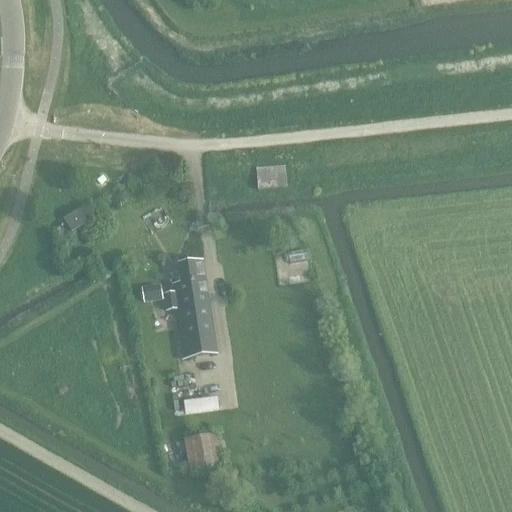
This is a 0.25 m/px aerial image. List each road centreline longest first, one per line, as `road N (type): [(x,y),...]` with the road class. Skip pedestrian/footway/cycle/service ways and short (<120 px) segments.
road 1 (unclassified): [(3,122),(195,145)]
road 2 (tertiary): [(3,122),(12,67),(7,0)]
